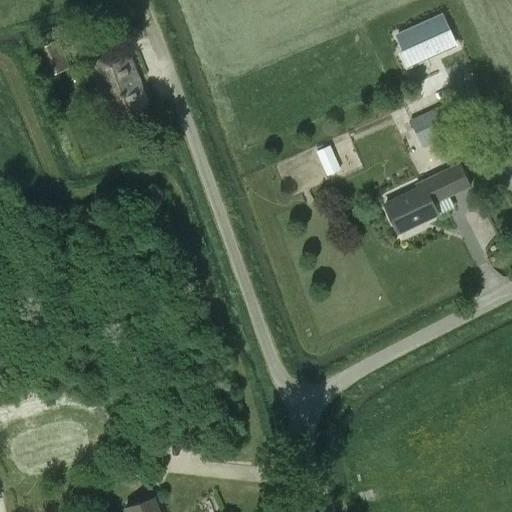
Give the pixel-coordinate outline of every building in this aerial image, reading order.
[(400,52),(407,69),(455,47),(440,15),(396,34),(404,51),(400,52)] [(45,77),(70,68),(58,40),(34,49),(45,77)] [(118,51),(97,59),(91,70),(91,71),(110,120),(150,107),(130,57),(118,51)] [(445,105),(410,120),(424,150),(458,135),(445,105)] [(318,152),(328,175),(340,169),(330,147),(318,152)] [(414,184),(415,189),(384,204),(398,233),(438,214),(434,205),(471,187),(460,163),(414,184)] [(124,511),(160,511),(154,496),(123,508),(124,511)]
